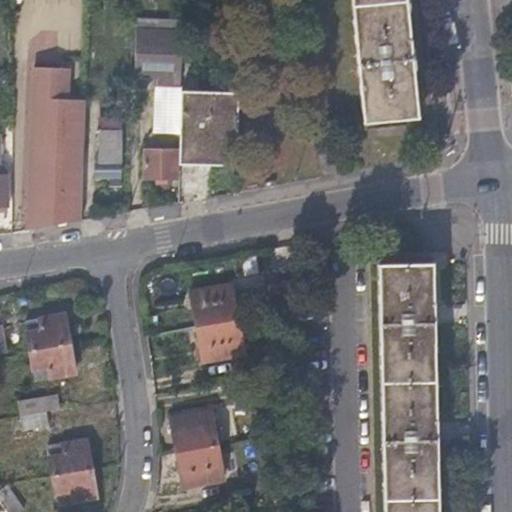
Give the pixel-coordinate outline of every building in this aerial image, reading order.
[(352,0),(364,122),(417,116),(405,0),(352,0)] [(135,14),(134,72),(145,73),(159,73),(158,85),(179,85),(181,16),(135,14)] [(178,155),(210,155),(211,90),(179,89),(178,130),(178,155)] [(210,155),(237,155),(238,91),(211,90),(210,155)] [(81,199),(82,98),(29,98),(28,199),(81,199)] [(143,176),(178,175),(178,155),(178,130),(156,129),(151,134),(150,147),(144,147),(143,176)] [(94,177),(108,176),(119,176),(120,176),(120,131),(101,130),(101,160),(94,160),(94,177)] [(438,511),(434,262),(379,262),(383,511),(438,511)] [(291,276),(276,278),(281,306),(295,304),(291,276)] [(189,289),(196,324),(236,317),(230,282),(189,289)] [(23,318),(28,346),(69,340),(63,311),(23,318)] [(236,317),(196,324),(202,358),(242,350),(236,317)] [(69,340),(28,346),(34,377),(74,370),(69,340)] [(263,358),(265,373),(293,368),(297,367),(295,353),(263,358)] [(293,368),(265,373),(268,386),(296,381),(293,368)] [(45,413),(59,411),(56,396),(17,403),(19,418),(45,413)] [(176,451),(216,443),(210,408),(169,416),(176,451)] [(45,413),(19,418),(22,433),(48,427),(45,413)] [(51,473),(91,466),(86,437),(45,444),(51,473)] [(223,477),(216,443),(176,451),(182,485),(223,477)] [(96,495),(91,466),(51,473),(56,501),(96,495)] [(296,474),(267,480),(270,493),(299,488),(296,474)] [(0,487),(0,497),(10,511),(16,511),(23,507),(6,483),(0,487)]
